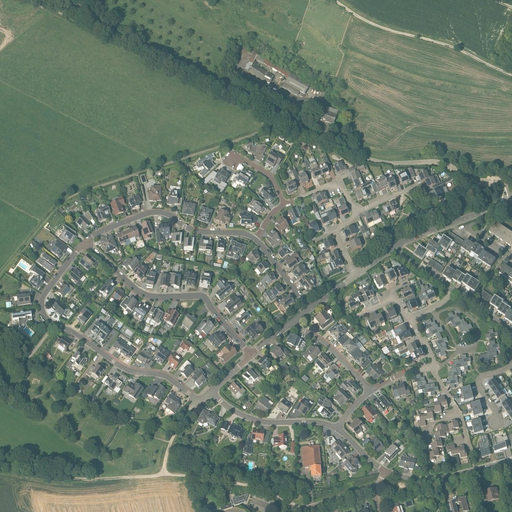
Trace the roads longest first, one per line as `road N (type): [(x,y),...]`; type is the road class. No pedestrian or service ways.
road 1 (tertiary): [(508,203),(500,182),(469,178),(443,163),(377,161),(301,129),(64,0)]
road 2 (residential): [(200,396),(164,375),(129,370),(48,319),(45,291),(85,242)]
road 3 (residential): [(252,354),(202,296),(139,293),(85,242)]
road 4 (track): [(511,74),(378,25),(334,0)]
road 5 (residential): [(85,242),(154,212),(192,229),(255,239)]
road 6 (track): [(0,465),(71,478),(163,475)]
road 7 (track): [(163,475),(241,483),(298,511)]
road 8 (residential): [(336,428),(261,421),(208,389)]
road 9 (residential): [(386,471),(437,479),(511,460)]
road 10 (residential): [(393,247),(508,203)]
